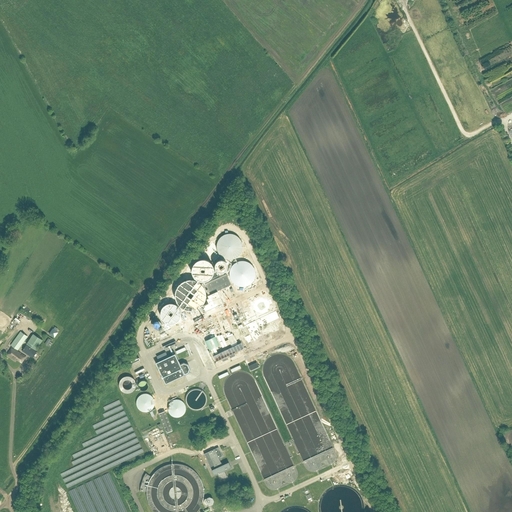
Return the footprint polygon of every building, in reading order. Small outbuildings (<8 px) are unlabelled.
[(244,251),(244,244),(237,233),(233,232),(233,229),(232,228),(227,228),(218,233),(218,237),(220,237),(218,246),(218,247),(219,249),(221,250),(221,251),(227,261),(230,262),(229,264),(232,262),(233,264),(240,260),(245,260),(249,261),(246,256),(242,256),(241,256),(243,255),(244,251)] [(227,289),(227,288),(219,291),(219,292),(215,294),(216,296),(221,295),(223,302),(230,299),(229,296),(234,295),(232,287),(227,289)] [(152,323),(157,328),(162,322),(157,317),(152,323)] [(21,331),(11,345),(12,347),(6,355),(15,361),(16,359),(22,363),(26,357),(14,349),(15,348),(18,350),(27,336),(21,331)] [(32,358),(37,352),(26,345),(22,351),(32,358)] [(166,384),(185,375),(175,354),(156,363),(166,384)] [(256,362),(248,366),(250,370),(259,367),(256,362)] [(124,386),(122,386),(124,395),(131,393),(130,390),(133,389),(132,387),(125,389),(124,386)] [(172,431),(165,412),(159,414),(167,433),(172,431)] [(214,475),(218,474),(220,480),(228,477),(225,470),(231,467),(228,462),(222,465),(219,458),(222,456),(218,447),(214,449),(204,454),(210,467),(214,466),(215,468),(212,470),(214,475)] [(140,486),(140,492),(146,492),(146,490),(147,489),(147,487),(147,486),(147,485),(148,483),(148,482),(149,480),(150,479),(150,478),(151,477),(146,473),(143,477),(140,486)] [(210,506),(215,502),(210,494),(204,498),(210,506)]
